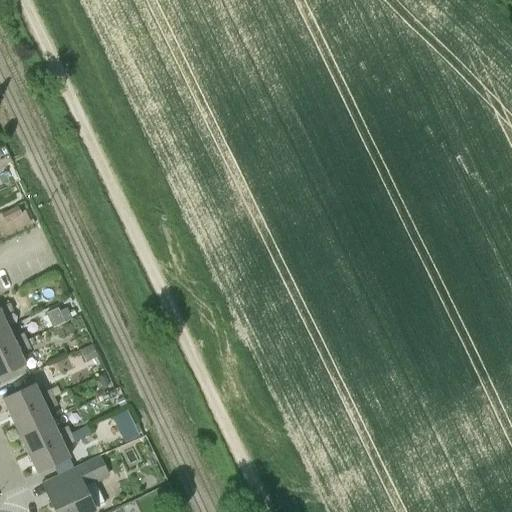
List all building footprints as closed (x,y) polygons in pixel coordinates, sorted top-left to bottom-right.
[(18,206),(1,214),(5,222),(21,214),(18,206)] [(0,330),(7,327),(2,317),(13,311),(9,303),(0,307),(0,330)] [(57,308),(47,313),(53,327),(71,319),(70,318),(67,311),(66,309),(60,312),(57,308)] [(23,333),(12,338),(7,327),(0,330),(0,353),(27,341),(23,333)] [(0,376),(24,365),(19,354),(30,349),(27,341),(0,353),(0,376)] [(92,345),(80,351),(85,361),(97,355),(92,345)] [(93,381),(98,391),(111,384),(106,374),(94,380),(93,381)] [(10,417),(53,397),(49,390),(39,395),(33,383),(2,399),(10,417)] [(19,436),(51,421),(46,411),(57,405),(53,397),(10,417),(19,436)] [(127,404),(123,397),(117,400),(120,407),(127,404)] [(112,417),(118,431),(134,423),(127,410),(112,417)] [(28,455),(71,434),(67,426),(56,431),(51,421),(19,436),(28,455)] [(37,473),(68,459),(63,448),(74,442),(71,434),(28,455),(37,473)] [(94,481),(95,483),(109,476),(100,455),(56,476),(61,487),(47,494),(55,511),(91,511),(94,511),(83,487),(88,485),(88,484),(94,481)] [(68,459),(53,466),(58,475),(72,468),(68,459)]
